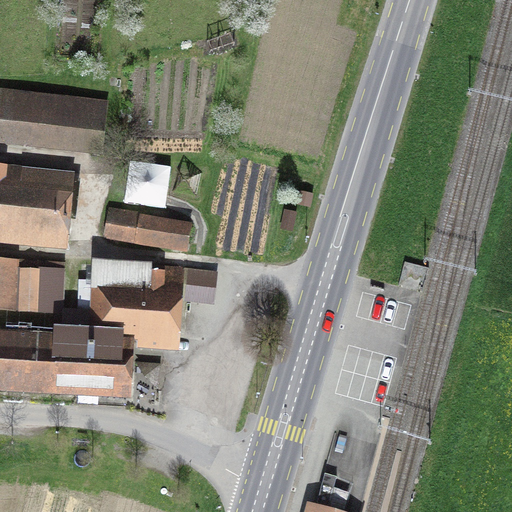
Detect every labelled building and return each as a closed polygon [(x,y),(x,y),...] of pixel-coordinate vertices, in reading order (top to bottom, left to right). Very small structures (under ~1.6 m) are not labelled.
[(94,148),(99,107),(9,97),(4,137),(94,148)] [(25,170),(24,183),(0,180),(0,235),(66,243),(73,175),(25,170)] [(313,195),(300,193),(297,206),(310,209),(313,195)] [(297,213),(284,210),(280,231),(292,233),(297,213)] [(140,218),(115,215),(113,216),(109,237),(111,239),(137,243),(140,218)] [(140,218),(137,243),(187,250),(191,226),(140,218)] [(0,307),(44,311),(44,307),(57,306),(60,301),(62,262),(0,260),(0,307)] [(152,276),(153,269),(104,266),(103,292),(106,292),(104,315),(91,314),(93,284),(80,283),(78,312),(64,311),(63,335),(68,335),(68,346),(0,341),(0,385),(117,394),(122,327),(113,327),(115,293),(135,294),(136,293),(171,295),(172,277),(152,276)] [(133,336),(168,338),(171,295),(136,293),(135,294),(133,336)]
